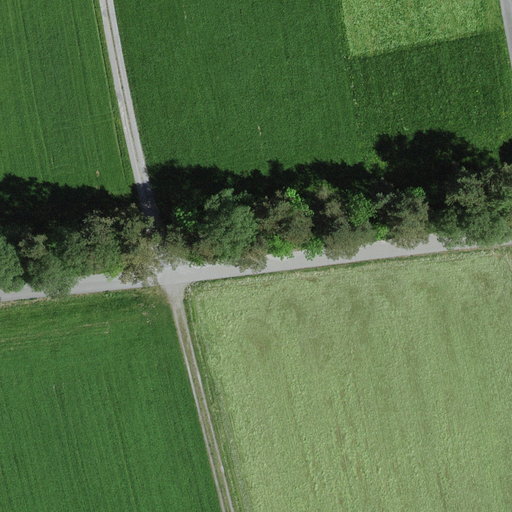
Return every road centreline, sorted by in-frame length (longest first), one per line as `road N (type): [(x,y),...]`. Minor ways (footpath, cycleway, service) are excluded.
road 1 (unclassified): [(0,296),(511,230)]
road 2 (track): [(183,273),(123,67),(115,0)]
road 3 (track): [(183,273),(237,511)]
